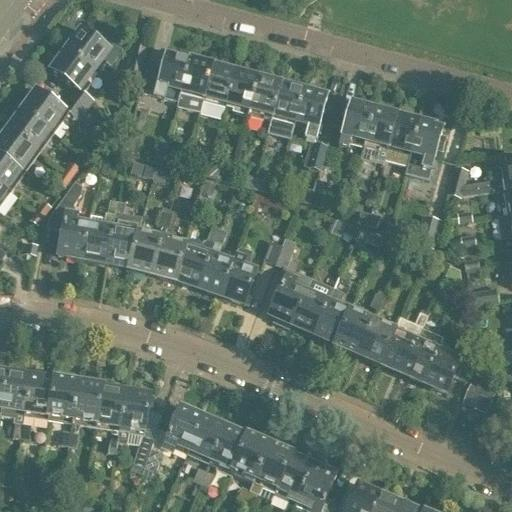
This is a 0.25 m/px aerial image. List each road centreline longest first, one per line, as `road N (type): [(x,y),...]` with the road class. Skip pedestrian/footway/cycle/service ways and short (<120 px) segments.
road 1 (residential): [(0,316),(137,336),(227,367),(511,494)]
road 2 (residential): [(511,95),(169,0)]
